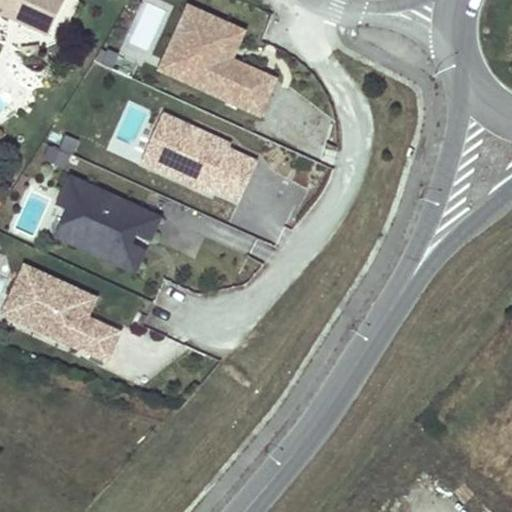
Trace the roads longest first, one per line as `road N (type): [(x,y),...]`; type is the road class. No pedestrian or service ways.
road 1 (residential): [(320,0),(307,39),(343,93),(355,139),(338,199),(257,296),(224,316),(193,318)]
road 2 (tertiary): [(243,511),(328,405),(424,255)]
road 3 (tertiary): [(467,62),(424,255)]
